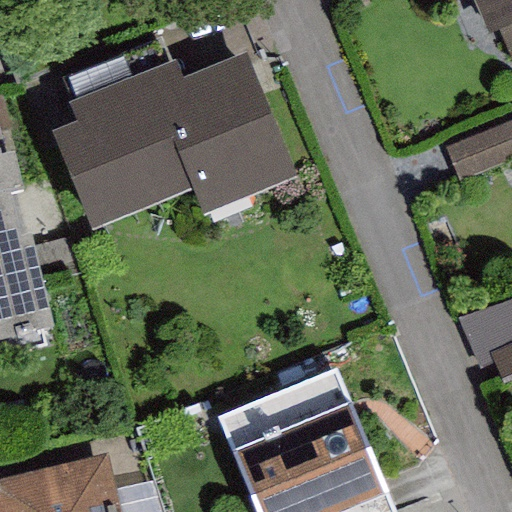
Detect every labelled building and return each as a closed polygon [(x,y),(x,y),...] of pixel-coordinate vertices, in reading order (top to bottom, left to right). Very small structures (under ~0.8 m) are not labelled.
[(511,0),(449,0),(458,18),(471,12),(486,45),(511,60),(511,0)] [(51,75),(69,118),(165,79),(147,36),(51,75)] [(69,118),(49,125),(83,212),(188,171),(204,213),(276,185),(226,56),(165,79),(69,118)] [(511,104),(429,138),(444,173),(511,145),(511,104)] [(0,345),(47,333),(18,224),(9,226),(0,191),(0,180),(8,178),(0,149),(0,345)] [(335,355),(217,398),(258,511),(386,511),(392,510),(335,355)] [(101,511),(87,444),(0,463),(0,511),(101,511)]
